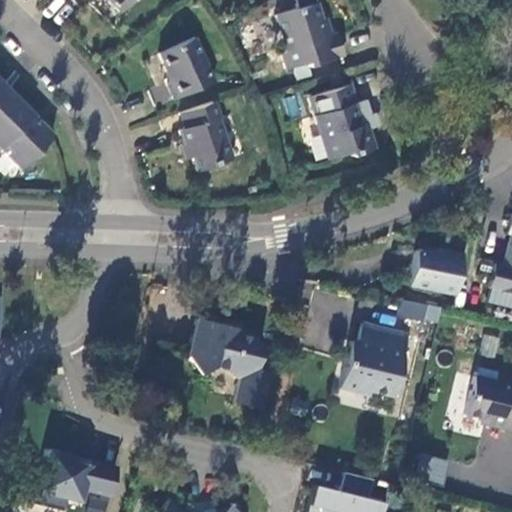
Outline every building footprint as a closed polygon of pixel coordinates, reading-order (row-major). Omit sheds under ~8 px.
[(120,0),(98,0),(109,11),(120,0)] [(287,0),(293,13),(270,21),(281,54),(276,55),(281,74),(302,67),(304,71),(340,59),(332,36),(326,38),(323,29),(316,25),(307,0),(287,0)] [(207,84),(190,41),(157,58),(169,89),(165,90),(169,99),(207,84)] [(348,90),(306,102),(325,168),(375,154),(366,125),(358,127),(348,90)] [(0,149),(7,157),(21,170),(56,134),(39,118),(36,121),(23,108),(10,95),(5,100),(0,94),(0,149)] [(223,165),(212,104),(177,115),(182,133),(177,136),(179,145),(177,159),(178,166),(185,165),(187,176),(223,165)] [(511,293),(511,197),(510,197),(504,221),(509,223),(499,264),(491,262),(485,287),(511,293)] [(453,293),(461,253),(446,250),(446,254),(423,249),(422,256),(414,254),(408,283),(453,293)] [(399,300),(398,318),(438,322),(440,305),(399,300)] [(261,407),(268,374),(259,372),(265,346),(261,338),(232,331),(235,319),(222,316),(221,321),(199,316),(194,341),(199,349),(191,358),(204,375),(217,363),(229,366),(233,374),(246,376),(240,403),(261,407)] [(394,391),(408,338),(366,327),(362,344),(350,341),(335,397),(366,405),(371,385),(394,391)] [(482,335),(480,356),(496,358),(498,337),(482,335)] [(511,429),(511,384),(496,380),(495,384),(471,378),(463,412),(487,418),(485,423),(511,429)] [(386,421),(394,391),(371,385),(366,405),(363,415),(386,421)] [(92,462),(91,467),(76,463),(77,458),(49,451),(42,477),(28,474),(21,502),(61,511),(66,511),(69,501),(82,505),(86,492),(112,499),(120,469),(92,462)] [(420,456),(414,480),(444,487),(450,463),(420,456)] [(389,511),(392,505),(373,501),(378,481),(349,474),(344,494),(318,487),(311,511),(389,511)] [(240,511),(228,504),(223,511),(222,511),(194,511),(171,496),(159,511),(240,511)]
